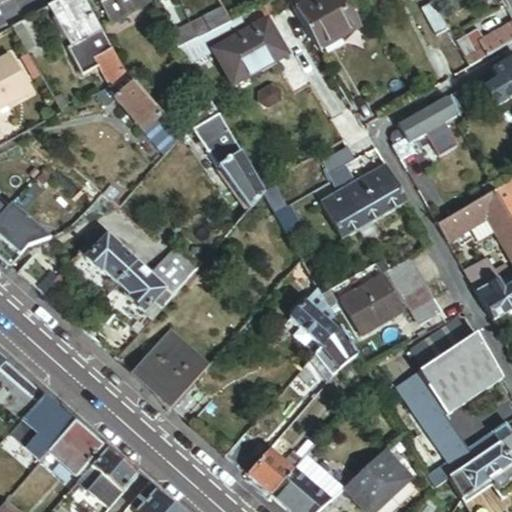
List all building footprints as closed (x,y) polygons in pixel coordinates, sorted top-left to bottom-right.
[(127,80),(83,0),(65,0),(50,9),(72,50),(68,52),(83,79),(99,70),(109,90),(127,80)] [(149,0),(97,0),(112,26),(151,4),(149,0)] [(343,0),(312,0),(295,11),(318,51),(359,28),(343,0)] [(436,38),(448,32),(433,4),(421,11),(436,38)] [(199,42),(230,26),(222,10),(191,27),(192,29),(199,42)] [(39,47),(25,22),(13,29),(27,53),(39,47)] [(511,23),(483,40),(478,30),(454,43),(469,69),(511,43),(511,23)] [(273,52),(281,48),(267,24),(215,54),(234,89),(279,63),(273,52)] [(181,52),(199,42),(192,29),(171,40),(178,53),(181,52)] [(204,52),(199,42),(181,52),(186,62),(204,52)] [(287,59),(281,48),(273,52),(279,63),(287,59)] [(42,79),(29,58),(25,60),(38,82),(42,79)] [(12,59),(0,65),(0,113),(33,95),(12,59)] [(180,140),(127,80),(109,90),(98,96),(109,109),(116,102),(163,158),(180,140)] [(468,96),(464,90),(453,96),(457,102),(468,96)] [(456,119),(446,100),(398,128),(400,132),(392,136),(391,140),(395,147),(392,149),(400,164),(415,155),(410,146),(433,132),(439,144),(451,138),(444,126),(456,119)] [(218,117),(211,104),(191,127),(193,130),(218,117)] [(263,196),(218,117),(193,130),(190,132),(249,211),(263,196)] [(347,167),(356,161),(348,148),(325,161),(336,181),(341,178),(348,189),(357,184),(347,167)] [(408,205),(386,168),(357,184),(348,189),(343,192),(321,205),(342,242),(408,205)] [(343,192),(348,189),(341,178),(336,181),(343,192)] [(511,184),(496,193),(511,220),(511,184)] [(274,189),(263,196),(272,212),(278,208),(283,205),(274,189)] [(511,220),(496,193),(437,227),(448,246),(471,233),(479,246),(495,237),(511,265),(511,220)] [(282,214),(278,208),(272,212),(276,218),(282,214)] [(276,218),(287,238),(300,231),(288,210),(282,214),(276,218)] [(101,231),(80,254),(102,274),(103,273),(117,286),(137,264),(101,231)] [(425,248),(431,245),(427,239),(421,242),(425,248)] [(37,256),(20,276),(31,286),(49,266),(37,256)] [(279,292),(303,265),(298,257),(272,286),(279,292)] [(381,260),(375,263),(382,277),(388,273),(381,260)] [(389,275),(408,309),(418,327),(440,315),(410,261),(388,273),(389,275)] [(152,321),(174,298),(151,277),(137,264),(117,286),(131,299),(130,301),(152,321)] [(466,278),(476,296),(500,282),(490,264),(466,278)] [(61,277),(49,266),(31,286),(43,296),(61,277)] [(402,312),(408,309),(389,275),(383,278),(396,302),(402,312)] [(500,282),(476,296),(493,324),(511,313),(511,279),(510,276),(500,282)] [(75,289),(61,277),(43,296),(57,309),(75,289)] [(383,278),(382,277),(339,301),(359,336),(396,316),(390,305),(396,302),(383,278)] [(323,352),(341,332),(319,294),(296,318),(291,323),(302,333),(296,340),(306,349),(313,342),(323,352)] [(396,316),(402,312),(396,302),(390,305),(396,316)] [(500,503),(511,495),(511,423),(467,453),(445,420),(504,381),(475,337),(468,342),(455,324),(389,368),(402,387),(396,391),(447,468),(427,482),(434,492),(448,482),(463,506),(490,488),(500,503)] [(118,362),(139,338),(127,327),(106,352),(118,362)] [(339,374),(356,359),(341,332),(323,352),(312,364),(328,386),(339,374)] [(172,339),(137,379),(173,411),(194,387),(208,371),(172,339)] [(43,398),(4,365),(0,369),(0,406),(20,424),(33,409),(43,398)] [(394,392),(385,379),(379,383),(388,396),(394,392)] [(207,399),(194,387),(173,411),(186,423),(207,399)] [(33,409),(20,424),(16,428),(12,433),(0,446),(0,478),(2,477),(0,475),(0,469),(45,419),(33,409)] [(16,428),(12,423),(7,428),(12,433),(16,428)] [(78,479),(81,482),(106,454),(73,425),(46,456),(62,469),(75,481),(78,479)] [(259,448),(247,437),(227,460),(240,471),(259,448)] [(377,511),(412,479),(386,452),(345,491),(365,511),(377,511)] [(271,499),(304,462),(295,454),(284,466),(270,453),(248,478),(271,499)] [(108,511),(136,481),(106,454),(81,482),(77,487),(105,511),(108,511)] [(304,462),(271,499),(286,511),(322,511),(343,493),(306,459),(304,462)] [(172,511),(144,487),(126,508),(130,511),(172,511)]
